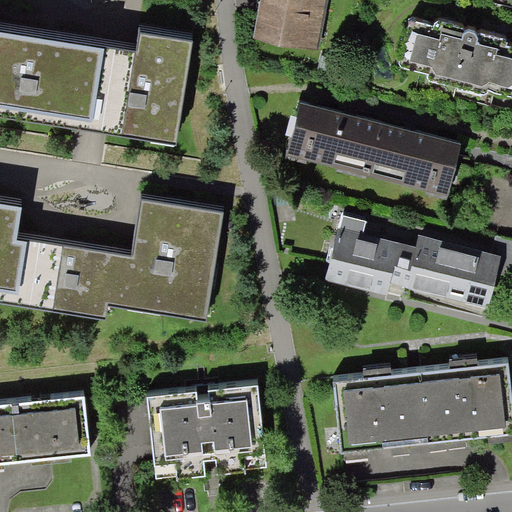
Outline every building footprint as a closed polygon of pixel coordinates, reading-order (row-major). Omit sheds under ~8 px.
[(264,0),(258,33),(318,44),(325,0),(264,0)] [(435,20),(435,21),(415,16),(409,19),(399,58),(402,64),(428,70),(424,85),(428,91),(491,107),(496,88),(511,92),(511,41),(507,40),(508,39),(504,33),(441,17),(435,20)] [(0,109),(177,138),(193,35),(139,26),(137,44),(122,42),(59,32),(0,22),(0,109)] [(301,100),(288,149),(448,190),(461,142),(301,100)] [(0,296),(106,314),(108,301),(207,317),(225,207),(141,194),(135,229),(132,250),(52,237),(15,232),(21,200),(0,196),(0,296)] [(509,274),(511,263),(511,239),(497,236),(492,255),(420,236),(417,249),(363,235),(367,218),(343,212),(327,272),(386,287),(389,274),(409,279),(408,282),(487,302),(495,270),(509,274)] [(334,378),(342,449),(511,429),(511,401),(507,359),(334,378)] [(267,450),(260,380),(148,392),(156,462),(206,457),(204,437),(215,436),(217,456),(267,450)] [(16,457),(88,449),(82,392),(10,399),(16,457)] [(0,458),(16,457),(10,399),(0,399),(0,458)]
